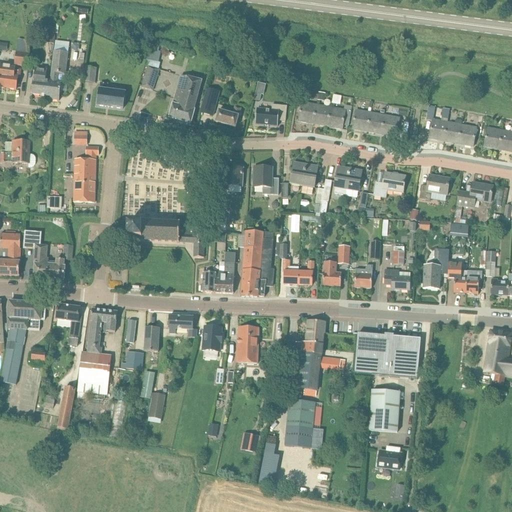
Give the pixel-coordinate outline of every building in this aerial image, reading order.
[(48,43),(55,44),(56,28),(49,28),(48,43)] [(164,48),(159,52),(165,58),(170,54),(164,48)] [(52,73),(51,80),(49,97),(51,97),(50,100),(59,101),(62,83),(58,83),(59,74),(66,75),(67,65),(69,54),(55,52),(52,73)] [(17,53),(15,66),(28,68),(30,55),(17,53)] [(0,65),(0,88),(16,90),(18,78),(20,78),(21,69),(0,65)] [(86,67),(84,82),(95,84),(97,69),(86,67)] [(146,74),(142,87),(153,91),(158,76),(155,75),(156,69),(148,67),(146,74)] [(34,78),(31,95),(49,97),(51,80),(45,80),(46,70),(34,68),(34,78)] [(181,76),(173,104),(169,119),(191,125),(195,110),(194,110),(202,82),(187,78),(181,76)] [(100,83),(98,96),(97,106),(123,110),(125,93),(106,90),(107,84),(100,83)] [(201,108),(200,113),(214,117),(220,93),(206,89),(201,108)] [(333,96),(332,104),(333,104),(340,105),(342,97),(333,96)] [(302,103),(299,122),(307,123),(308,121),(314,123),(317,106),(312,105),(302,103)] [(257,109),(255,125),(278,128),(279,122),(286,122),(287,107),(272,105),(271,110),(257,109)] [(317,106),(314,123),(320,124),(320,126),(328,127),(328,125),(331,108),(317,106)] [(331,108),(328,125),(334,126),(334,129),(342,130),(343,126),(348,127),(352,107),(345,106),(344,111),(334,109),(331,108)] [(219,111),(218,113),(216,123),(236,129),(241,109),(234,107),(232,114),(219,111)] [(400,109),(399,116),(406,117),(408,110),(400,109)] [(356,111),(354,120),(353,130),(360,131),(361,129),(367,130),(367,133),(371,114),(356,111)] [(385,116),(371,114),(367,133),(375,134),(376,132),(382,133),(385,116)] [(388,136),(396,138),(398,128),(400,119),(385,116),(382,133),(388,134),(388,136)] [(452,144),(453,142),(459,143),(462,126),(461,126),(462,121),(456,120),(455,125),(448,124),(444,140),(444,142),(452,144)] [(438,139),(444,140),(448,124),(433,121),(431,130),(430,140),(437,141),(438,139)] [(462,126),(459,143),(465,144),(465,146),(473,148),(475,138),(477,129),(462,126)] [(500,149),(503,132),(488,129),(486,138),(485,148),(492,149),(493,147),(499,148),(500,149)] [(511,133),(503,132),(500,149),(499,148),(499,151),(507,152),(508,150),(511,150),(511,133)] [(74,137),(74,146),(87,146),(88,137),(74,137)] [(6,163),(6,161),(12,161),(12,164),(28,164),(28,169),(30,169),(33,168),(34,167),(35,164),(35,160),(34,158),(33,156),(31,155),(28,155),(28,153),(29,143),(12,143),(12,144),(5,143),(5,153),(5,155),(1,155),(0,163),(6,163)] [(74,203),(95,203),(96,156),(98,156),(99,148),(87,148),(86,156),(89,156),(88,161),(75,160),(74,203)] [(306,166),(294,163),(291,185),(302,187),(306,166)] [(318,168),(306,166),(302,187),(314,189),(318,168)] [(218,190),(229,191),(229,187),(242,187),(243,175),(243,174),(242,174),(243,169),(226,168),(226,169),(220,169),(219,179),(218,190)] [(263,196),(279,196),(279,180),(272,179),(272,169),(254,168),(254,189),(263,189),(263,196)] [(338,168),(335,189),(334,194),(346,196),(346,191),(347,191),(350,170),(338,168)] [(350,170),(347,191),(358,193),(362,172),(350,170)] [(373,197),(375,197),(386,199),(388,191),(403,194),(406,177),(385,174),(384,184),(376,183),(373,197)] [(430,176),(428,187),(422,186),(419,200),(430,201),(432,193),(447,196),(450,180),(430,176)] [(461,217),(463,207),(474,209),(475,201),(491,203),(492,197),(493,187),(473,184),(471,194),(459,192),(454,223),(468,225),(469,222),(461,221),(461,217)] [(322,202),(328,203),(331,188),(325,187),(324,190),(322,202)] [(321,207),(322,202),(324,190),(318,189),(315,207),(321,207)] [(360,208),(366,209),(369,194),(362,193),(360,208)] [(49,197),(48,209),(64,210),(64,198),(49,197)] [(366,209),(365,218),(374,218),(374,210),(366,209)] [(412,210),(410,220),(417,221),(419,211),(412,210)] [(205,245),(206,231),(204,231),(205,225),(141,222),(141,224),(128,224),(128,239),(141,240),(141,242),(194,244),(194,258),(204,259),(204,244),(205,245)] [(430,224),(420,223),(419,231),(429,232),(430,224)] [(453,231),(469,233),(469,226),(453,224),(453,231)] [(25,231),(24,242),(28,242),(34,243),(40,243),(41,234),(29,232),(25,231)] [(216,232),(215,243),(226,244),(226,233),(216,232)] [(241,297),(258,298),(258,297),(265,298),(266,286),(273,287),(274,270),(271,270),(274,234),(248,233),(242,232),(242,235),(241,235),(240,248),(245,249),(241,287),(241,297)] [(1,235),(0,249),(9,250),(8,262),(0,261),(0,276),(19,278),(20,263),(21,250),(20,250),(20,236),(1,235)] [(371,242),(370,260),(380,261),(381,243),(371,242)] [(35,265),(34,279),(64,282),(65,267),(64,267),(65,261),(64,261),(57,260),(56,263),(49,262),(49,259),(46,259),(48,247),(35,246),(34,265),(35,265)] [(338,265),(349,266),(350,248),(339,247),(338,265)] [(65,248),(64,261),(65,261),(71,261),(72,248),(65,248)] [(394,251),(393,265),(403,266),(404,252),(394,251)] [(424,279),(423,289),(439,290),(440,280),(440,275),(441,268),(441,266),(449,266),(450,263),(450,251),(442,251),(435,251),(434,267),(425,267),(424,279)] [(488,252),(486,277),(494,277),(495,253),(488,252)] [(284,263),(284,273),(285,273),(284,285),(298,286),(299,273),(299,268),(290,268),(290,262),(284,262),(284,263)] [(299,273),(298,286),(312,286),(313,274),(314,274),(314,263),(308,262),(308,274),(299,273)] [(215,294),(233,295),(234,285),(235,263),(226,263),(226,274),(217,273),(217,274),(214,274),(204,274),(203,285),(202,286),(201,291),(203,291),(203,293),(215,294)] [(323,277),(323,287),(341,288),(341,278),(341,274),(335,274),(335,271),(336,264),(324,263),(324,271),(323,277)] [(462,264),(450,263),(449,266),(449,268),(449,278),(455,278),(454,294),(466,295),(467,279),(468,272),(462,272),(462,264)] [(355,288),(372,289),(373,266),(366,266),(366,271),(356,270),(355,288)] [(385,271),(385,286),(392,287),(392,291),(410,292),(410,280),(398,279),(399,271),(385,271)] [(466,295),(478,295),(480,273),(473,273),(473,279),(467,279),(466,295)] [(499,280),(492,280),(491,296),(508,297),(509,283),(498,282),(499,280)] [(10,330),(26,330),(40,331),(40,321),(41,321),(45,321),(46,306),(42,305),(42,304),(9,302),(8,319),(8,329),(10,330)] [(58,305),(56,320),(72,322),(69,346),(77,347),(81,321),(78,321),(79,315),(80,308),(78,308),(78,307),(69,305),(68,307),(58,305)] [(100,348),(101,333),(102,333),(103,328),(105,311),(93,310),(87,354),(83,353),(79,392),(107,395),(111,356),(101,355),(102,349),(100,348)] [(105,311),(103,328),(102,333),(107,334),(107,333),(115,333),(117,313),(105,311)] [(169,317),(169,327),(169,329),(170,329),(170,334),(176,335),(176,330),(189,330),(189,338),(197,339),(197,331),(193,330),(194,318),(169,317)] [(128,321),(126,343),(134,344),(136,322),(128,321)] [(308,322),(307,336),(314,337),(314,335),(323,335),(323,334),(324,335),(325,323),(308,322)] [(158,362),(160,329),(146,328),(144,352),(150,352),(150,361),(158,362)] [(205,328),(203,351),(220,353),(220,344),(221,335),(222,329),(205,328)] [(239,329),(238,346),(237,346),(237,357),(245,357),(245,352),(248,352),(248,347),(248,340),(250,340),(250,332),(251,332),(251,329),(239,329)] [(250,340),(248,340),(248,347),(248,352),(245,352),(245,357),(237,357),(237,364),(258,364),(258,340),(259,330),(251,329),(251,332),(250,332),(250,340)] [(10,330),(0,382),(16,385),(26,330),(10,330)] [(494,385),(503,387),(505,377),(511,377),(511,361),(508,360),(511,335),(491,332),(484,373),(495,375),(494,385)] [(293,371),(291,389),(305,391),(304,396),(316,397),(316,392),(317,392),(319,369),(333,371),(339,372),(340,371),(345,371),(346,361),(334,360),(320,359),(323,335),(314,335),(314,337),(307,336),(306,344),(296,343),(295,353),(293,371)] [(359,335),(354,374),(418,381),(422,340),(407,339),(395,338),(395,336),(386,335),(386,337),(384,337),(359,335)] [(272,349),(269,372),(278,373),(281,350),(272,349)] [(122,364),(121,369),(142,372),(144,354),(127,352),(126,365),(122,364)] [(33,353),(32,360),(45,362),(46,354),(33,353)] [(217,370),(216,385),(223,385),(224,370),(217,370)] [(147,373),(143,398),(150,399),(154,374),(147,373)] [(331,390),(331,391),(331,392),(332,393),(332,394),(333,395),(334,395),(335,395),(336,395),(337,395),(338,395),(339,394),(340,393),(340,392),(341,391),(340,390),(340,389),(339,388),(339,387),(338,387),(337,386),(336,386),(335,386),(334,386),(333,387),(332,388),(332,389),(331,390)] [(66,388),(58,429),(68,431),(75,390),(66,388)] [(372,391),(369,431),(397,433),(400,393),(372,391)] [(149,418),(162,421),(166,396),(153,394),(149,418)] [(41,407),(54,409),(56,398),(43,396),(41,407)] [(289,401),(285,449),(312,451),(313,430),(316,404),(289,401)] [(210,424),(208,436),(217,437),(219,426),(210,424)] [(258,431),(253,430),(252,436),(248,435),(244,451),(257,454),(260,438),(257,437),(258,431)] [(266,444),(259,483),(271,486),(278,446),(266,444)] [(379,451),(377,468),(378,468),(399,471),(402,455),(400,455),(400,449),(386,447),(386,452),(379,451)]
